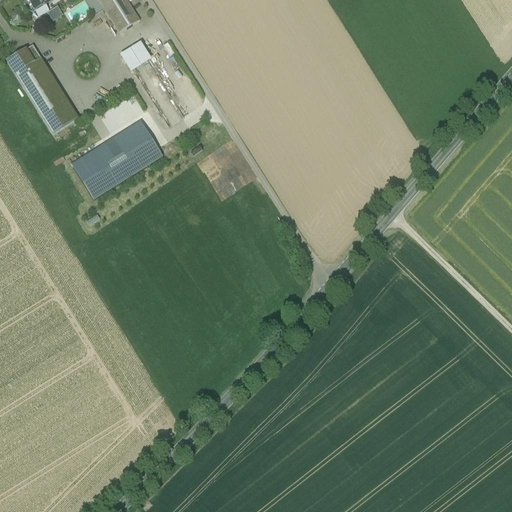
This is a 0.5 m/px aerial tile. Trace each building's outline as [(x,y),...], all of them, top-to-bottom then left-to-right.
[(26,0),(28,4),(24,7),(28,13),(38,20),(49,13),(45,6),(54,0),(26,0)] [(124,0),(96,0),(119,36),(140,23),(124,0)] [(124,55),(133,74),(155,64),(146,45),(124,55)] [(52,137),(79,121),(33,48),(7,64),(52,137)] [(72,169),(93,203),(163,159),(142,126),(72,169)] [(91,228),(101,221),(98,217),(88,223),(91,228)]
